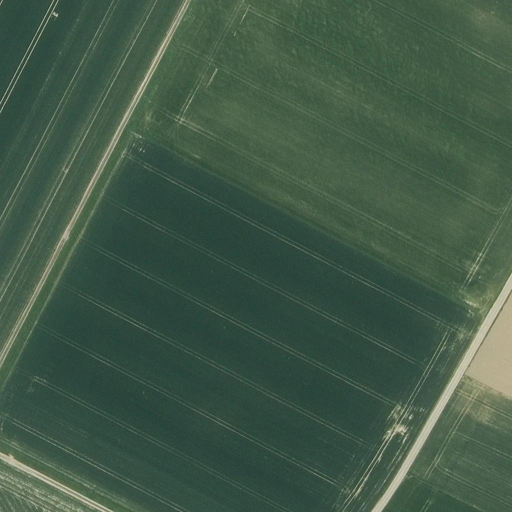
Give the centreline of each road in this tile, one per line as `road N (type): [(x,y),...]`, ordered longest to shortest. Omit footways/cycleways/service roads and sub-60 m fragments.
road 1 (track): [(187,0),(0,363)]
road 2 (track): [(374,511),(511,276)]
